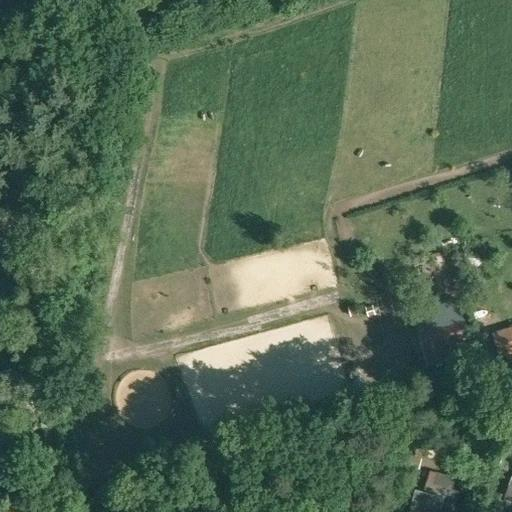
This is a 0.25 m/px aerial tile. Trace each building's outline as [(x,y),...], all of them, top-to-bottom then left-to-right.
[(46,180),(23,157),(9,173),(32,195),(46,180)] [(412,312),(419,334),(465,320),(459,298),(412,312)] [(419,334),(429,366),(475,352),(465,320),(419,334)] [(511,329),(498,334),(507,365),(511,362),(511,329)] [(421,458),(409,455),(407,466),(419,469),(421,458)] [(257,462),(262,491),(279,489),(275,460),(257,462)] [(34,490),(36,466),(24,465),(21,489),(34,490)] [(306,487),(311,503),(330,498),(325,481),(306,487)] [(452,511),(458,491),(426,482),(423,492),(415,490),(410,509),(408,511),(452,511)] [(110,511),(109,501),(93,502),(94,511),(110,511)]
